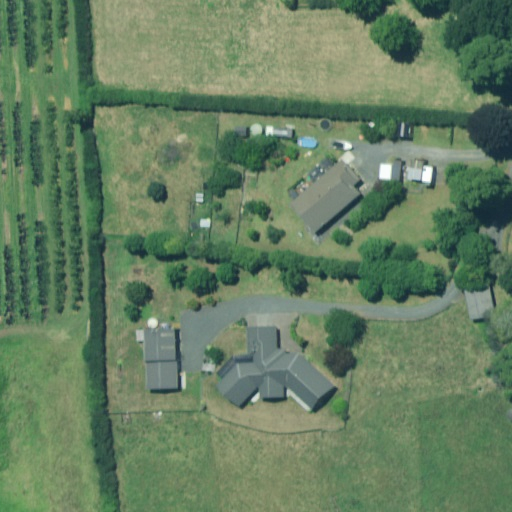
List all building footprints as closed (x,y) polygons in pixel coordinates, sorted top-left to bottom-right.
[(274,127),(257,126),(256,136),(273,137),(274,127)] [(408,158),(396,158),(396,166),(386,166),(386,182),(424,182),(424,170),(408,170),(408,158)] [(354,175),(344,163),(295,205),(320,234),(361,198),(347,182),(354,175)] [(499,317),(494,289),(468,293),(473,322),(499,317)] [(228,383),(223,388),(246,409),(265,388),(265,400),(290,399),(289,386),(317,412),(339,388),(304,355),(295,356),(281,350),(279,328),(251,330),(253,359),(259,359),(260,365),(243,366),(233,357),(218,374),(228,383)] [(148,331),(138,332),(139,343),(149,343),(148,331)] [(181,391),(181,332),(152,332),(152,391),(181,391)]
